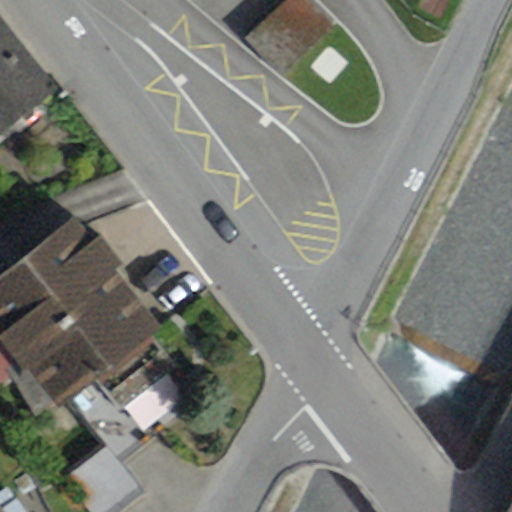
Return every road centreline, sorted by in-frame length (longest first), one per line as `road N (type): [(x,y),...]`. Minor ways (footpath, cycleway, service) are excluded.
road 1 (tertiary): [(50,0),(315,362)]
road 2 (residential): [(492,0),(315,362)]
road 3 (tertiary): [(315,362),(429,511)]
road 4 (residential): [(315,362),(236,511)]
